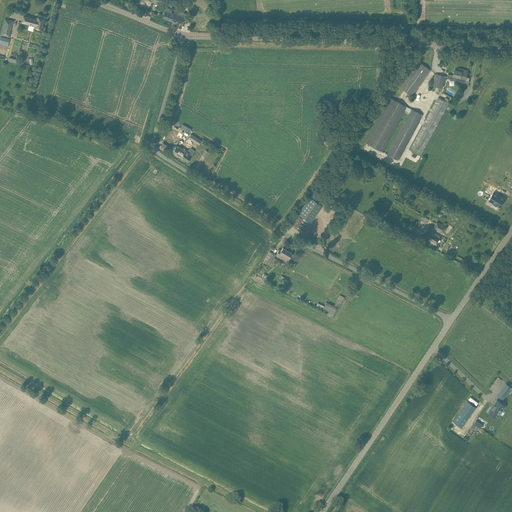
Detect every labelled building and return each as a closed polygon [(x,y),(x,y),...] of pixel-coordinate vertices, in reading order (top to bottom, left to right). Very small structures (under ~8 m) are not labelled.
[(164,13),(162,18),(182,25),(184,20),(185,17),(184,17),(186,13),(179,11),(174,9),(174,10),(173,13),(171,13),(172,9),(166,7),(164,13)] [(37,18),(24,14),(22,23),(35,26),(35,27),(42,29),(44,19),(37,17),(37,18)] [(14,21),(5,18),(1,35),(10,37),(11,33),(10,33),(12,24),(13,25),(14,21)] [(0,43),(9,46),(11,39),(1,35),(0,39),(0,43)] [(402,88),(404,90),(405,90),(411,95),(427,74),(430,70),(420,63),(419,64),(402,88)] [(435,74),(434,79),(433,86),(443,88),(444,79),(447,80),(447,78),(468,83),(470,77),(467,77),(468,70),(458,68),(458,70),(454,70),(453,75),(448,74),(447,77),(435,74)] [(449,103),(444,100),(438,97),(410,150),(420,156),(449,103)] [(405,111),(407,107),(390,98),(366,143),(383,152),(405,111)] [(423,115),(407,107),(405,111),(409,113),(387,154),(398,160),(423,115)] [(172,152),(187,162),(194,151),(186,145),(183,149),(176,145),(172,152)] [(488,182),(483,191),(489,194),(494,185),(488,182)] [(493,192),(489,200),(494,203),(493,203),(497,205),(498,205),(500,206),(505,199),(493,192)] [(298,214),(290,224),(300,231),(308,221),(310,222),(322,205),(310,197),(310,196),(298,213),(298,214)] [(443,232),(446,227),(437,222),(434,227),(443,232)] [(400,224),(398,227),(401,228),(400,230),(415,238),(417,235),(411,232),(413,229),(404,224),(402,226),(400,224)] [(440,236),(436,234),(430,230),(425,238),(436,244),(440,236)] [(283,248),(281,251),(279,250),(276,255),(287,262),(292,253),(283,248)] [(269,265),(275,255),(269,251),(264,261),(269,265)] [(333,314),(337,308),(326,302),(323,309),(333,314)] [(506,383),(501,390),(507,394),(511,387),(506,383)] [(469,397),(468,400),(471,401),(470,402),(477,406),(478,402),(469,397)] [(462,427),(476,407),(468,401),(453,421),(462,427)] [(493,409),(491,413),(496,417),(499,413),(500,414),(503,410),(502,409),(505,406),(498,401),(492,408),(493,409)]
